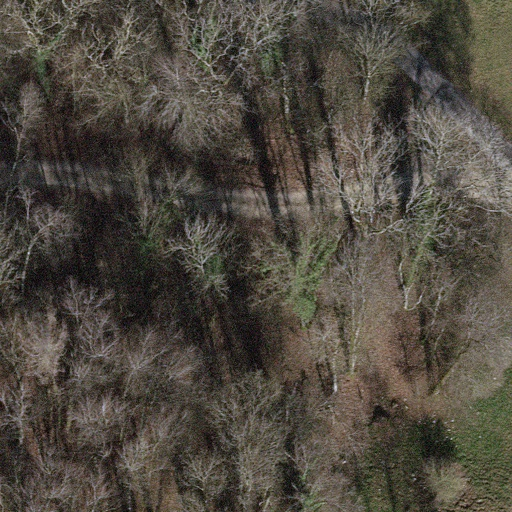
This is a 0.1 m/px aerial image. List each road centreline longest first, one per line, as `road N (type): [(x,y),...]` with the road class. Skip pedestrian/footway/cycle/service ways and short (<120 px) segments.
road 1 (track): [(0,169),(131,181),(268,207),(375,182),(492,106)]
road 2 (unclassified): [(280,0),(342,17),(511,125)]
